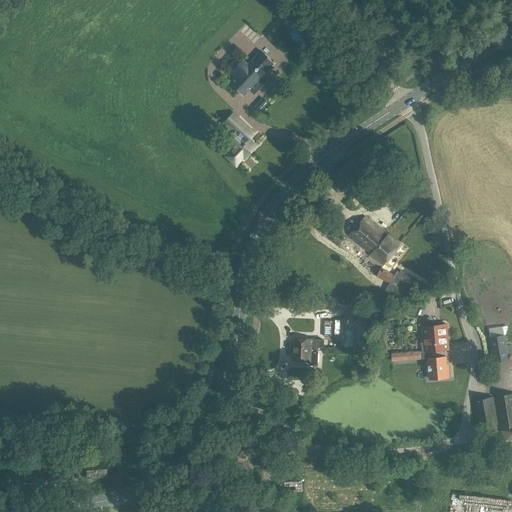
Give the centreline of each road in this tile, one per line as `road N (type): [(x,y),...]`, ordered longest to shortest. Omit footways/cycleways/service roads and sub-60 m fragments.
road 1 (secondary): [(17,511),(118,497),(173,467),(197,443),(223,400),(245,266),(272,209),(302,174),(405,102)]
road 2 (unclassified): [(511,465),(482,444),(466,417),(471,344),(422,131),(405,102)]
road 3 (track): [(472,433),(431,449),(276,454),(218,485)]
road 4 (secondary): [(405,102),(511,33)]
